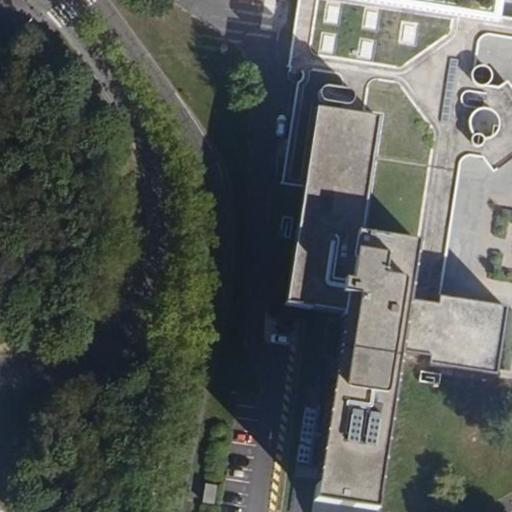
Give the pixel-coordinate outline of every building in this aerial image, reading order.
[(464,16),(363,0),(293,0),(284,67),(297,69),(280,183),(298,186),(311,107),(374,117),(356,233),(420,243),(450,54),(459,46),(464,16)] [(363,0),(464,16),(465,0),(363,0)] [(465,0),(464,16),(483,19),(484,13),(485,0),(465,0)] [(511,17),(484,13),(483,19),(480,35),(511,39),(511,17)] [(483,19),(464,16),(459,46),(450,54),(420,243),(416,269),(411,268),(406,300),(435,305),(437,296),(445,243),(461,147),(473,76),(480,35),(483,19)] [(495,80),(473,76),(461,147),(484,151),(491,167),(511,152),(511,76),(508,71),(498,81),(495,80)] [(280,303),(336,311),(343,262),(350,264),(356,233),(374,117),(311,107),(298,186),(280,303)] [(308,500),(373,510),(396,354),(406,300),(411,268),(416,269),(420,243),(356,233),(350,264),(343,262),(336,311),(308,500)] [(406,300),(396,354),(426,358),(424,365),(492,376),(503,307),(437,296),(435,305),(406,300)] [(372,511),(373,510),(308,500),(305,511),(372,511)]
